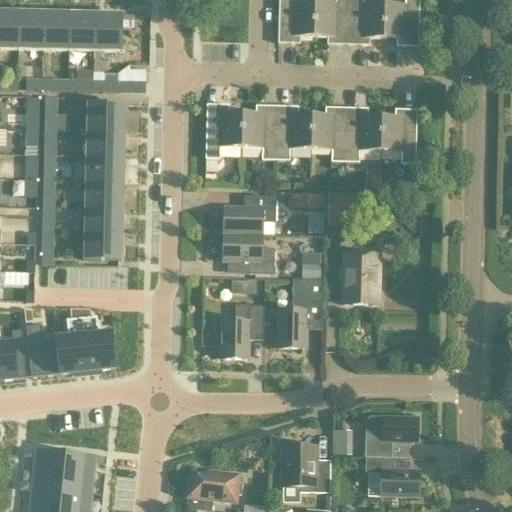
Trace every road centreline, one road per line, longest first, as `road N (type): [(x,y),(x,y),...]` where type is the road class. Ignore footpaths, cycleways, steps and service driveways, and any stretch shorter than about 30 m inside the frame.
road 1 (residential): [(158,398),(176,75),(166,0)]
road 2 (residential): [(158,398),(281,404),(364,386),(470,389)]
road 3 (tertiary): [(472,307),(478,0)]
road 4 (residential): [(158,398),(0,406)]
road 5 (tertiary): [(484,511),(471,464),(470,389)]
